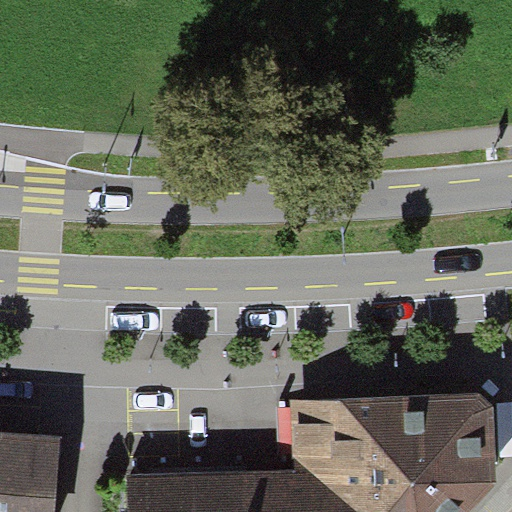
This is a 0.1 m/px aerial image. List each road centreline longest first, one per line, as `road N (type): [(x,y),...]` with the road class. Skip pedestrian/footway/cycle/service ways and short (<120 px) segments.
road 1 (primary): [(511,178),(360,197),(199,202),(0,192)]
road 2 (primary): [(0,271),(129,279),(332,275),(511,259)]
